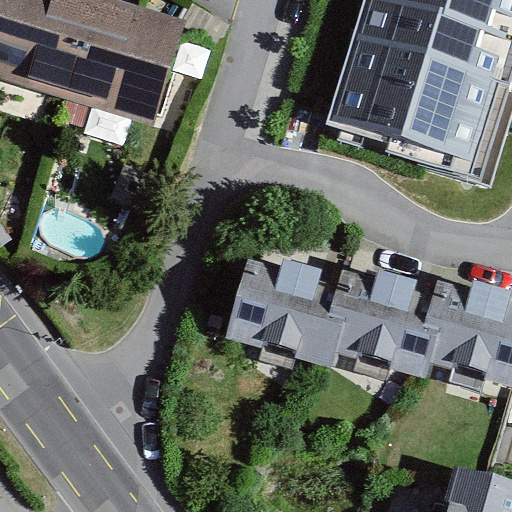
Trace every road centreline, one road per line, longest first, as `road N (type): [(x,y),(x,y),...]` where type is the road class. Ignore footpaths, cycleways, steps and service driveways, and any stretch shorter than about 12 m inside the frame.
road 1 (residential): [(263,0),(108,492)]
road 2 (secondary): [(0,346),(108,492)]
